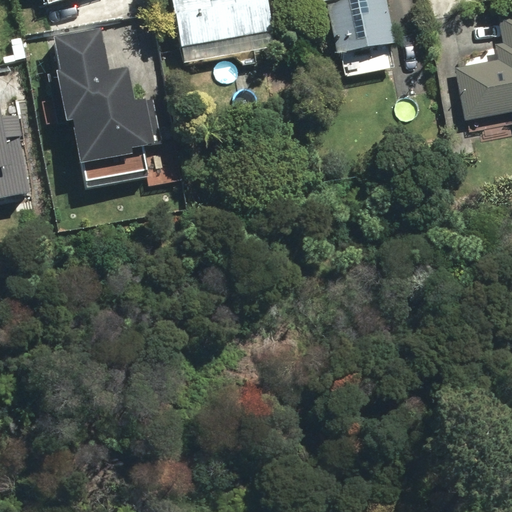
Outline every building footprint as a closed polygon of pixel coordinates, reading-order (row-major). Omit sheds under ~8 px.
[(265,0),(233,0),(212,4),(211,0),(172,0),(186,67),(275,49),(265,0)] [(307,0),(309,7),(322,4),(333,58),(340,57),(345,80),(392,70),(388,50),(394,48),(384,0),(307,0)] [(511,20),(497,23),(502,46),(495,47),(497,61),(453,69),(463,123),(511,114),(511,20)] [(101,32),(55,40),(61,73),(55,74),(64,124),(70,123),(79,169),(130,160),(129,154),(165,147),(157,101),(133,105),(127,72),(109,75),(101,32)] [(0,214),(14,212),(4,151),(0,151),(0,214)]
